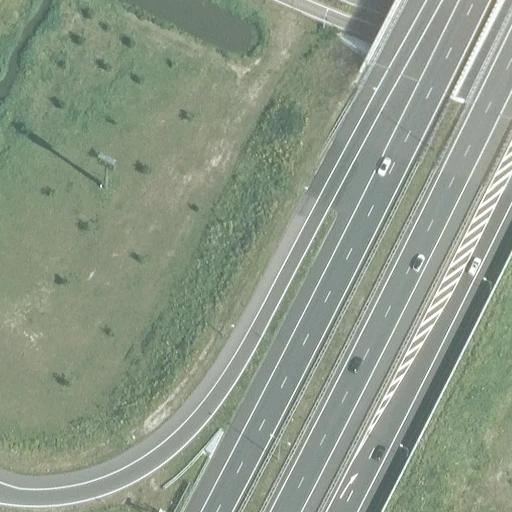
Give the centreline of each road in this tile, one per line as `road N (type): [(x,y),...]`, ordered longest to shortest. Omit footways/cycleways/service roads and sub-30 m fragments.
road 1 (motorway): [(431,0),(236,371),(203,416),(164,457),(121,483),(47,500),(0,495)]
road 2 (motorway): [(472,0),(219,511)]
road 3 (motorway): [(287,511),(511,59)]
road 4 (motorway): [(341,511),(511,184)]
